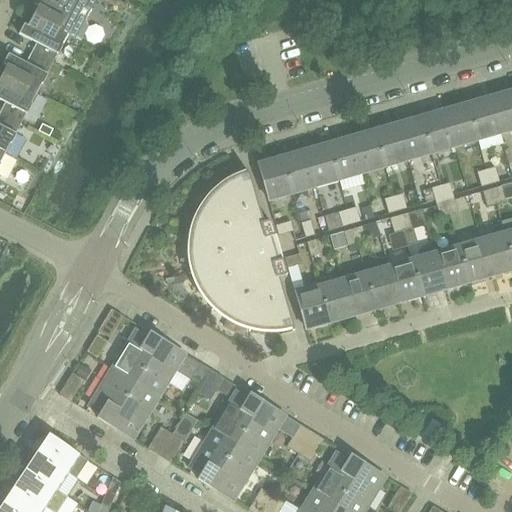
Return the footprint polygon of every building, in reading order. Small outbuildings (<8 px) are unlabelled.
[(37,6),(32,16),(67,35),(81,42),(89,27),(86,19),(96,0),(58,0),(56,4),(48,0),(35,0),(33,4),(37,6)] [(36,43),(30,53),(51,64),(56,54),(57,55),(62,45),(67,35),(32,16),(26,26),(23,24),(18,34),(36,43)] [(6,66),(1,76),(36,94),(41,84),(42,85),(47,75),(46,75),(51,64),(30,53),(25,63),(7,54),(2,64),(6,66)] [(0,100),(4,103),(0,110),(0,113),(20,124),(25,114),(26,114),(31,105),(30,104),(36,94),(1,76),(0,76),(0,100)] [(511,93),(489,100),(499,132),(511,128),(511,93)] [(489,100),(466,106),(476,139),(499,132),(489,100)] [(466,106),(443,113),(453,145),(476,139),(466,106)] [(15,134),(20,124),(0,113),(0,151),(4,154),(10,144),(15,134)] [(443,113),(420,120),(430,152),(453,145),(443,113)] [(420,120),(397,126),(407,158),(430,152),(420,120)] [(42,125),(38,132),(49,137),(53,130),(42,125)] [(397,126),(374,133),(383,165),(407,158),(397,126)] [(374,133),(351,140),(360,172),(383,165),(374,133)] [(351,140),(328,146),(337,178),(360,172),(351,140)] [(328,146),(305,153),(314,185),(337,178),(328,146)] [(0,176),(5,179),(16,160),(4,154),(0,151),(0,176)] [(305,153),(282,160),(291,192),(314,185),(305,153)] [(258,167),(267,199),(291,192),(282,160),(266,164),(267,165),(258,167)] [(489,184),(498,182),(494,167),(485,170),(489,184)] [(271,332),(277,331),(291,332),(293,331),(277,278),(285,276),(269,221),(261,223),(246,170),(244,171),(233,178),(230,180),(224,183),(221,185),(215,190),(213,192),(210,195),(208,198),(205,200),(203,203),(201,206),(199,209),(197,212),(196,216),(194,219),(193,222),(192,226),(190,229),(190,232),(189,235),(188,239),(188,243),(188,246),(188,250),(188,253),(188,257),(188,261),(189,264),(189,268),(190,271),(191,275),(192,278),(194,281),(195,285),(197,288),(198,291),(200,294),(202,297),(204,300),(207,303),(209,306),(211,308),(214,311),(220,315),(223,318),(227,320),(231,323),(233,324),(239,326),(244,328),(250,330),(255,331),(259,331),(264,332),(271,332)] [(480,187),(489,184),(485,170),(476,172),(480,187)] [(427,174),(434,201),(435,203),(443,200),(439,186),(440,186),(435,171),(427,174)] [(453,198),(452,195),(449,184),(440,186),(439,186),(443,200),(453,198)] [(500,186),(491,189),(495,204),(504,201),(500,186)] [(491,189),(482,191),(486,206),(495,204),(491,189)] [(401,194),(393,196),(397,211),(406,209),(401,194)] [(383,199),(388,214),(397,211),(393,196),(383,199)] [(457,212),(453,198),(443,200),(448,215),(457,212)] [(435,203),(435,205),(439,217),(448,215),(443,200),(435,203)] [(351,224),(359,222),(355,207),(346,210),(351,224)] [(327,231),(351,224),(346,210),(323,216),(327,231)] [(414,237),(407,213),(398,216),(402,231),(404,239),(414,237)] [(393,233),(402,231),(398,216),(389,218),(393,233)] [(300,223),(304,238),(313,235),(309,220),(300,223)] [(278,235),(292,231),(290,222),(275,226),(278,235)] [(366,241),(361,226),(352,229),(356,244),(366,241)] [(347,246),(356,244),(352,229),(343,231),(347,246)] [(511,263),(504,235),(481,242),(490,274),(511,267),(511,263)] [(319,254),(315,239),(306,242),(310,257),(319,254)] [(481,242),(457,249),(467,281),(490,274),(481,242)] [(457,249),(434,255),(443,288),(467,281),(457,249)] [(284,258),(287,269),(302,264),(299,254),(284,258)] [(434,255),(411,262),(420,294),(443,288),(434,255)] [(411,262),(388,269),(397,301),(420,294),(411,262)] [(388,269),(365,275),(374,308),(397,301),(388,269)] [(365,275),(342,282),(351,314),(374,308),(365,275)] [(342,282),(319,289),(328,321),(351,314),(342,282)] [(295,296),(304,327),(313,324),(313,325),(328,321),(319,289),(295,296)] [(110,310),(97,331),(109,339),(122,317),(110,310)] [(134,330),(111,369),(134,383),(160,341),(150,334),(147,338),(134,330)] [(210,371),(199,364),(160,341),(134,383),(158,398),(174,371),(189,380),(186,386),(197,393),(210,371)] [(91,371),(81,365),(75,375),(85,381),(91,371)] [(87,407),(100,415),(111,422),(134,383),(111,369),(87,407)] [(222,378),(210,371),(197,393),(209,400),(222,378)] [(83,381),(71,373),(58,395),(70,402),(83,381)] [(116,430),(132,440),(158,398),(134,383),(111,422),(119,426),(116,430)] [(247,400),(235,392),(211,430),(235,445),(261,402),(250,396),(247,400)] [(258,459),(284,416),(261,402),(235,445),(258,459)] [(423,433),(432,438),(440,424),(431,419),(423,433)] [(286,447),(298,454),(311,433),(299,426),(286,447)] [(147,449),(148,450),(158,456),(171,435),(160,428),(147,449)] [(188,469),(200,476),(211,483),(235,445),(211,430),(188,469)] [(309,461),(323,440),(311,433),(298,454),(309,461)] [(158,456),(170,464),(183,442),(171,435),(158,456)] [(76,478),(87,461),(50,437),(38,454),(67,474),(68,473),(76,478)] [(216,492),(232,502),(258,459),(235,445),(211,483),(219,488),(216,492)] [(335,453),(311,492),(335,506),(361,464),(350,457),(348,461),(335,453)] [(38,454),(27,471),(56,491),(67,474),(38,454)] [(344,511),(363,511),(385,478),(361,464),(335,506),(344,511)] [(27,471),(16,488),(45,508),(51,511),(57,511),(66,498),(56,491),(27,471)] [(120,483),(112,480),(107,492),(114,496),(120,483)] [(400,511),(411,494),(399,487),(386,508),(391,511),(400,511)] [(16,488),(4,505),(14,511),(42,511),(45,508),(16,488)] [(247,511),(248,511),(249,511),(262,511),(272,496),(260,489),(247,511)] [(298,511),(331,511),(335,506),(311,492),(298,511)] [(278,511),(284,504),(272,496),(262,511),(278,511)]
